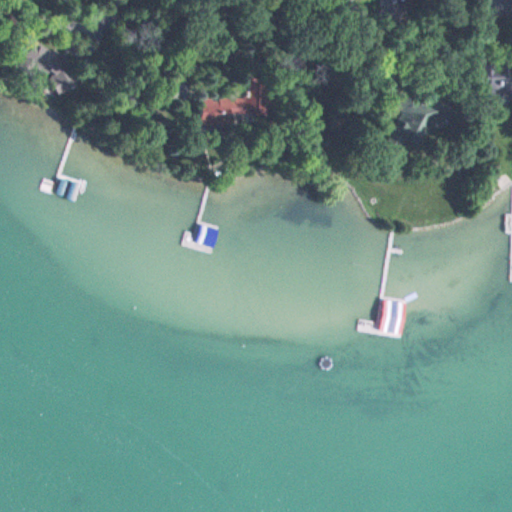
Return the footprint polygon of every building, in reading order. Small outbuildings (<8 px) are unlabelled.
[(77,79),(56,54),(49,60),(35,43),(20,55),(54,98),(77,79)] [(511,64),(477,64),(477,98),(511,98),(511,64)] [(198,119),(263,120),(264,84),(242,84),(241,95),(198,95),(198,119)] [(440,121),(445,108),(403,93),(384,142),(414,153),(427,116),(440,121)] [(375,317),(394,319),(396,299),(378,297),(375,317)]
